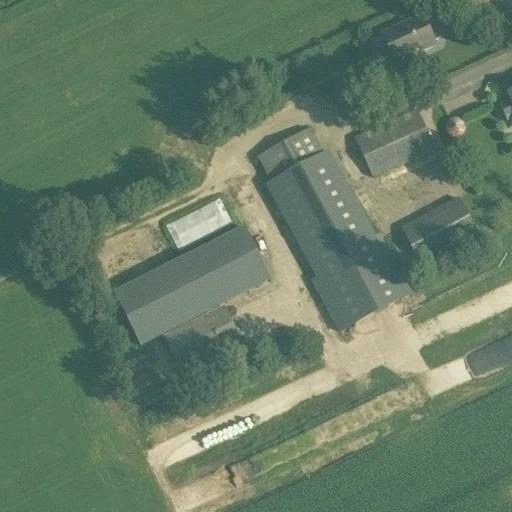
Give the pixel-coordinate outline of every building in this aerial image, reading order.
[(414,60),(412,57),(435,46),(422,19),(382,37),(396,68),(414,60)] [(498,106),(506,124),(511,120),(511,94),(509,96),(511,100),(498,106)] [(434,152),(417,112),(355,140),(373,179),(396,170),(421,158),(434,152)] [(455,138),(461,136),(464,130),(462,124),(456,120),(450,122),(447,128),(448,135),(455,138)] [(310,130),(256,159),(320,279),(314,282),(342,334),(412,296),(384,244),(374,250),(310,130)] [(164,224),(177,249),(231,222),(219,198),(164,224)] [(478,240),(458,200),(400,230),(420,269),(478,240)] [(243,228),(113,293),(140,347),(270,282),(243,228)] [(511,283),(497,289),(504,305),(511,301),(511,283)] [(181,375),(241,344),(223,307),(163,337),(181,375)]
